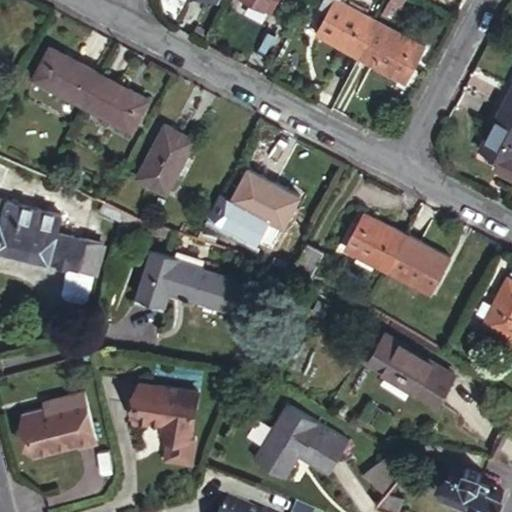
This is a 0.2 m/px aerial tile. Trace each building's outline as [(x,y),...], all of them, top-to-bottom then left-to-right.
[(366,52),(385,14),(358,0),(326,0),(336,6),(323,29),(366,52)] [(407,0),(394,0),(390,9),(394,11),(399,0),(402,0),(407,2),(407,0)] [(427,36),(385,14),(366,52),(406,73),(427,36)] [(87,97),(102,67),(54,41),(38,71),(87,97)] [(152,93),(102,67),(87,97),(137,123),(152,93)] [(505,101),(511,88),(511,86),(507,84),(499,98),(505,101)] [(496,118),(505,102),(499,99),(490,115),(496,118)] [(511,105),(505,102),(496,118),(484,142),(502,152),(511,156),(511,105)] [(171,187),(198,135),(169,120),(141,171),(171,187)] [(511,156),(502,152),(498,160),(511,167),(511,156)] [(267,172),(251,203),(266,211),(260,223),(286,237),(299,210),(304,212),(309,203),(304,200),(307,194),(267,172)] [(68,261),(75,234),(64,230),(68,214),(0,196),(0,243),(2,244),(68,261)] [(142,222),(147,212),(116,196),(111,206),(142,222)] [(266,211),(251,203),(245,215),(260,223),(266,211)] [(393,265),(411,231),(372,211),(354,246),(393,265)] [(227,220),(218,237),(242,245),(248,231),(227,220)] [(454,254),(411,231),(393,265),(437,288),(454,254)] [(90,237),(75,234),(68,261),(83,264),(90,237)] [(106,241),(90,237),(83,264),(99,269),(106,241)] [(327,246),(310,237),(295,267),(314,274),(327,246)] [(161,242),(144,285),(173,296),(179,280),(192,285),(191,288),(238,305),(249,273),(161,242)] [(511,271),(496,297),(491,293),(482,308),(489,311),(486,318),(511,332),(511,271)] [(173,296),(144,285),(141,293),(169,303),(173,296)] [(459,368),(395,327),(377,356),(443,395),(459,368)] [(180,419),(177,433),(199,436),(207,386),(148,377),(141,417),(156,420),(157,416),(172,419),(180,419)] [(104,437),(92,386),(58,395),(59,401),(30,409),(40,451),(85,439),(85,442),(104,437)] [(353,437),(291,398),(257,452),(289,472),(303,451),(333,469),(353,437)] [(170,432),(177,433),(180,419),(172,419),(170,432)] [(413,463),(394,451),(369,472),(390,489),(380,502),(404,510),(409,495),(391,488),(413,463)] [(499,508),(507,487),(497,483),(500,477),(485,471),(486,467),(467,459),(463,467),(452,462),(443,481),(477,496),(476,500),(489,506),(491,504),(499,508)] [(280,511),(281,510),(270,504),(267,510),(257,505),(233,495),(229,503),(225,511),(280,511)] [(267,510),(270,504),(260,500),(257,505),(267,510)]
